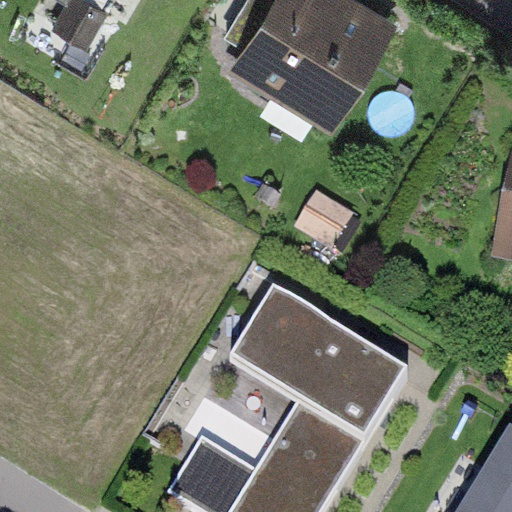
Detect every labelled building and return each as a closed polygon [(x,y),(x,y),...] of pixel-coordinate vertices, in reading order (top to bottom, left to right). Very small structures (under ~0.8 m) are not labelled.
[(406,35),(351,0),(258,0),(219,62),(340,139),(406,35)] [(511,159),(493,256),(511,258),(511,159)] [(308,229),(344,246),(358,217),(322,200),(308,229)] [(231,511),(322,511),(409,373),(273,289),(230,357),(301,401),(231,511)] [(457,511),(511,511),(511,425),(511,426),(457,511)] [(229,511),(253,474),(209,447),(177,498),(198,511),(229,511)]
